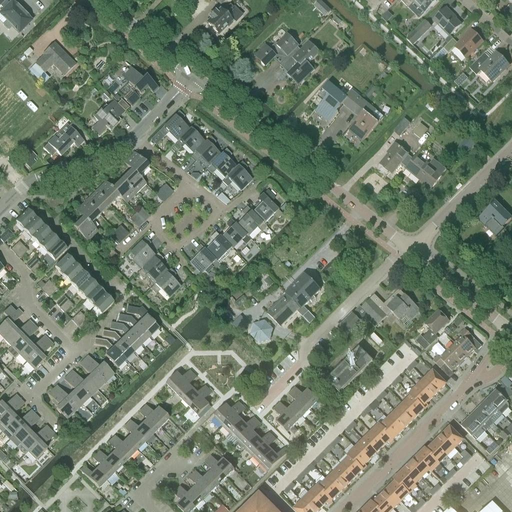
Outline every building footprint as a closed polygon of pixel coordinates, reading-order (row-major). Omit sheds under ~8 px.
[(413,4),(424,15),(436,3),(433,0),(400,0),(400,1),(408,9),(413,4)] [(0,13),(0,22),(3,25),(8,30),(12,27),(19,34),(31,22),(12,2),(0,13)] [(230,23),(233,20),(235,23),(242,16),(234,8),(233,9),(230,6),(227,9),(226,8),(222,12),(220,10),(216,14),(214,12),(209,18),(210,19),(206,23),(218,35),(226,27),(228,28),(231,25),(230,23)] [(325,19),(331,13),(328,9),(322,15),(325,19)] [(452,15),(446,9),(433,22),(449,38),(461,26),(451,16),(452,15)] [(332,21),(338,26),(341,22),(335,17),(332,21)] [(413,47),(431,29),(425,22),(407,40),(413,47)] [(482,43),(471,32),(458,45),(453,40),(443,50),(448,56),(455,49),(466,60),(482,43)] [(285,60),(299,46),(288,35),(277,46),(276,44),(269,50),(266,46),(255,57),(266,68),(274,60),(280,66),(286,61),(285,60)] [(309,42),(302,49),(299,46),(285,60),(286,61),(280,66),(288,75),(287,76),(298,88),(310,76),(315,71),(309,65),(321,54),(309,42)] [(44,57),(35,65),(44,74),(53,66),(64,77),(76,66),(54,44),(42,55),(44,57)] [(509,67),(496,55),(486,64),(481,59),(469,70),(476,77),(480,73),(492,84),(509,67)] [(130,92),(123,99),(132,108),(139,100),(144,94),(144,93),(148,90),(153,95),(158,89),(144,75),(140,78),(129,67),(120,76),(132,88),(129,91),(130,92)] [(351,112),(362,100),(351,91),(346,98),(329,84),(317,98),(323,103),(317,111),(331,123),(338,113),(337,112),(343,106),(351,112)] [(369,99),(376,90),(372,87),(365,95),(369,99)] [(362,100),(351,112),(359,119),(350,130),(364,142),(381,122),(374,116),(377,112),(362,100)] [(98,123),(91,129),(99,137),(107,129),(110,133),(121,122),(118,119),(124,113),(113,101),(107,108),(105,106),(93,118),(98,123)] [(429,104),(426,108),(432,113),(435,109),(429,104)] [(177,142),(189,130),(180,121),(184,117),(179,112),(159,132),(164,137),(168,133),(177,142)] [(405,121),(395,133),(400,138),(411,125),(405,121)] [(412,134),(420,140),(428,131),(420,124),(412,134)] [(193,155),(204,143),(196,134),(200,130),(194,125),(189,130),(177,142),(175,145),(180,150),(184,146),(193,155)] [(54,138),(43,149),(52,158),(56,153),(61,158),(73,145),(77,149),(84,142),(70,129),(58,142),(54,138)] [(470,136),(461,147),(469,153),(477,143),(470,136)] [(208,167),(220,156),(211,147),(215,143),(210,138),(204,143),(193,155),(190,157),(195,162),(200,158),(208,167)] [(407,169),(413,160),(407,155),(408,155),(395,144),(390,151),(391,152),(380,165),(392,175),(401,164),(407,169)] [(224,180),(236,169),(227,160),(231,156),(226,150),(220,156),(208,167),(206,170),(211,175),(215,171),(224,180)] [(26,154),(20,161),(29,169),(35,163),(33,161),(26,154)] [(124,164),(131,171),(139,179),(149,169),(134,154),(124,164)] [(417,156),(413,160),(407,169),(406,170),(431,190),(442,177),(441,176),(446,170),(433,160),(429,166),(417,156)] [(236,169),(224,180),(222,183),(227,188),(232,184),(241,193),(252,182),(243,173),(247,169),(242,163),(236,169)] [(145,186),(139,179),(131,171),(122,180),(136,194),(145,186)] [(126,205),(136,194),(122,180),(112,190),(119,197),(126,205)] [(119,197),(112,190),(105,183),(95,192),(109,207),(119,197)] [(160,190),(169,199),(174,194),(166,185),(160,190)] [(163,204),(169,199),(160,190),(155,196),(163,204)] [(100,216),(109,207),(95,192),(86,202),(100,216)] [(253,214),(264,225),(273,216),(277,221),(282,216),(263,196),(257,201),(261,205),(253,214)] [(90,226),(100,216),(86,202),(76,211),(83,218),(90,226)] [(491,207),(478,220),(486,228),(496,238),(504,231),(502,230),(511,220),(495,203),(493,205),(491,207)] [(23,231),(35,219),(31,215),(34,212),(31,208),(15,223),(23,231)] [(264,225),(253,214),(247,208),(241,214),(245,218),(237,226),(248,238),(257,229),(261,233),(267,228),(264,225)] [(136,214),(144,223),(150,217),(141,209),(136,214)] [(138,229),(144,223),(136,214),(130,220),(138,229)] [(31,239),(43,227),(39,223),(42,219),(39,216),(35,219),(23,231),(31,239)] [(97,233),(90,226),(83,218),(73,228),(88,243),(97,233)] [(248,238),(237,226),(231,220),(225,226),(230,231),(221,239),(233,250),(241,242),(245,246),(251,240),(248,238)] [(39,247),(51,235),(46,231),(50,227),(46,224),(43,227),(31,239),(39,247)] [(116,232),(124,241),(129,235),(121,227),(116,232)] [(7,231),(0,238),(0,240),(4,244),(12,236),(7,231)] [(46,255),(58,243),(54,238),(57,235),(54,232),(51,235),(39,247),(46,255)] [(119,245),(124,241),(116,232),(111,237),(119,245)] [(235,253),(233,250),(221,239),(215,233),(210,239),(214,243),(205,251),(217,263),(226,254),(230,259),(235,253)] [(130,264),(132,262),(141,271),(155,257),(146,248),(150,244),(145,239),(125,258),(130,264)] [(58,243),(46,255),(54,263),(66,251),(62,246),(65,243),(62,240),(58,243)] [(15,255),(23,247),(19,242),(10,251),(15,255)] [(201,276),(204,273),(206,275),(212,269),(214,271),(220,266),(217,263),(205,251),(200,246),(194,251),(199,255),(189,264),(189,265),(190,265),(201,276)] [(23,247),(15,255),(19,260),(28,252),(23,247)] [(112,250),(103,258),(109,264),(117,256),(112,250)] [(62,277),(74,265),(70,261),(73,257),(70,254),(54,269),(62,277)] [(153,287),(168,273),(159,264),(163,260),(158,254),(155,257),(141,271),(138,274),(143,280),(145,278),(153,287)] [(30,271),(38,262),(34,258),(26,266),(30,271)] [(38,262),(30,271),(35,275),(43,267),(38,262)] [(70,285),(82,273),(78,269),(81,265),(77,262),(74,265),(62,277),(70,285)] [(77,293),(90,281),(85,276),(89,273),(85,270),(82,273),(70,285),(77,293)] [(169,300),(177,292),(181,289),(172,280),(176,275),(171,270),(168,273),(153,287),(151,290),(156,295),(160,291),(169,300)] [(304,308),(320,292),(303,276),(285,294),(286,295),(268,314),(281,328),(297,312),(309,324),(315,319),(304,308)] [(85,301),(97,289),(93,284),(96,281),(93,277),(90,281),(77,293),(85,301)] [(44,294),(53,286),(48,281),(40,290),(44,294)] [(105,296),(101,292),(104,289),(101,285),(97,289),(85,301),(93,308),(105,296)] [(49,299),(55,292),(57,290),(53,286),(44,294),(49,299)] [(404,316),(411,322),(421,312),(399,290),(384,305),(375,296),(360,311),(358,310),(338,330),(347,338),(366,319),(376,328),(391,313),(400,321),(404,316)] [(201,291),(198,297),(205,304),(210,299),(209,294),(201,291)] [(108,293),(105,296),(93,308),(101,317),(113,304),(108,300),(112,297),(108,293)] [(60,310),(68,302),(64,297),(55,305),(60,310)] [(64,313),(65,314),(72,306),(68,302),(60,310),(64,314),(64,313)] [(8,320),(15,313),(10,308),(3,315),(8,320)] [(138,325),(151,338),(158,331),(159,332),(160,331),(151,322),(153,320),(147,314),(146,312),(141,308),(139,309),(127,308),(126,314),(138,316),(142,321),(138,325)] [(0,337),(3,341),(14,330),(11,326),(22,315),(18,310),(15,313),(8,320),(0,327),(0,337)] [(438,338),(435,336),(449,322),(438,312),(425,326),(430,331),(423,339),(421,337),(415,342),(425,352),(438,338)] [(75,326),(84,317),(79,313),(71,321),(75,326)] [(151,338),(138,325),(131,318),(119,316),(118,322),(129,324),(134,329),(130,333),(142,346),(150,339),(151,340),(152,339),(151,338)] [(84,317),(75,326),(80,330),(88,322),(84,317)] [(11,348),(34,326),(29,321),(17,333),(14,330),(3,341),(11,348)] [(273,330),(265,322),(253,325),(251,336),(259,344),(270,341),(273,330)] [(144,347),(142,346),(130,333),(123,326),(111,324),(110,330),(121,332),(126,337),(122,341),(134,354),(141,347),(143,348),(144,347)] [(452,332),(457,327),(453,324),(448,329),(452,332)] [(19,356),(30,345),(26,342),(38,330),(34,326),(11,348),(19,356)] [(481,347),(465,331),(460,336),(462,337),(454,345),(467,358),(475,350),(477,352),(481,347)] [(134,354),(122,341),(114,334),(103,332),(102,338),(113,340),(118,345),(114,349),(126,362),(133,355),(135,356),(135,355),(134,354)] [(373,334),(370,338),(378,346),(382,343),(373,334)] [(169,336),(164,342),(169,347),(174,342),(169,336)] [(26,364),(49,342),(44,337),(33,348),(30,345),(19,356),(26,364)] [(126,362),(114,349),(107,342),(94,340),(93,346),(105,348),(110,353),(105,357),(106,358),(109,361),(118,370),(125,362),(127,364),(127,363),(126,362)] [(49,342),(26,364),(34,372),(45,361),(42,357),(53,346),(49,342)] [(318,344),(315,348),(322,355),(326,351),(318,344)] [(460,365),(467,358),(454,345),(447,352),(460,365)] [(360,348),(327,381),(341,395),(374,362),(360,348)] [(416,351),(413,353),(419,358),(422,355),(417,349),(416,351)] [(447,352),(440,359),(438,358),(433,363),(443,372),(447,377),(452,372),(452,373),(460,365),(447,352)] [(84,361),(106,384),(114,376),(103,365),(100,369),(88,357),(84,361)] [(108,366),(111,363),(109,361),(106,358),(103,361),(108,366)] [(98,392),(106,384),(84,361),(80,366),(91,377),(88,380),(98,392)] [(98,392),(88,380),(84,384),(73,372),(69,376),(91,399),(98,392)] [(175,394),(193,375),(190,372),(183,379),(178,375),(167,386),(175,394)] [(425,381),(437,393),(445,386),(445,385),(433,373),(425,381)] [(183,401),(194,390),(190,386),(197,379),(193,375),(175,394),(183,401)] [(83,407),(91,399),(69,376),(64,381),(75,392),(72,396),(83,407)] [(417,388),(430,401),(437,393),(425,381),(417,388)] [(499,389),(509,398),(511,394),(511,393),(503,385),(499,389)] [(83,407),(72,396),(69,399),(57,387),(53,391),(75,414),(83,407)] [(190,409),(209,391),(205,387),(198,394),(194,390),(183,401),(190,409)] [(409,396),(424,410),(428,406),(426,405),(430,401),(417,388),(409,396)] [(292,392),(311,411),(319,403),(308,391),(303,396),(296,389),(292,392)] [(506,403),(505,402),(509,398),(499,389),(496,393),(495,392),(486,401),(497,412),(501,416),(508,409),(508,407),(508,405),(506,403)] [(67,422),(75,414),(53,391),(49,396),(54,401),(52,403),(56,407),(58,405),(60,407),(56,411),(67,422)] [(209,391),(190,409),(198,417),(209,406),(205,401),(212,394),(209,391)] [(303,418),(311,411),(292,392),(289,396),(296,403),(292,407),(303,418)] [(0,420),(20,400),(16,396),(4,407),(1,403),(0,404),(0,420)] [(403,405),(416,418),(424,410),(409,396),(411,398),(403,405)] [(5,430),(17,419),(13,416),(25,405),(20,400),(0,420),(0,431),(2,433),(5,430)] [(501,416),(497,412),(486,401),(478,410),(493,425),(501,416)] [(222,427),(242,407),(239,404),(232,411),(227,406),(214,419),(222,427)] [(303,418),(292,407),(288,411),(281,404),(277,407),(295,426),(303,418)] [(396,413),(408,426),(416,418),(403,405),(396,413)] [(142,410),(160,428),(168,420),(158,409),(153,414),(146,407),(142,410)] [(230,434),(242,422),(238,417),(246,410),(242,407),(222,427),(230,434)] [(287,434),(295,426),(277,407),(274,411),(281,418),(276,423),(287,434)] [(153,436),(160,428),(142,410),(139,413),(147,421),(142,425),(153,436)] [(485,433),(493,425),(478,410),(469,418),(481,429),(485,433)] [(12,438),(35,416),(31,412),(20,423),(17,419),(5,430),(2,433),(10,441),(12,438)] [(388,420),(401,433),(408,426),(396,413),(388,420)] [(35,416),(12,438),(10,441),(17,449),(20,446),(32,435),(29,432),(40,420),(35,416)] [(237,442),(258,422),(254,418),(247,426),(242,422),(230,434),(237,442)] [(485,433),(481,429),(469,418),(461,427),(472,438),(476,442),(485,433)] [(379,426),(393,441),(401,433),(388,420),(381,428),(379,426)] [(153,436),(142,425),(138,429),(130,422),(127,425),(145,443),(153,436)] [(245,450),(258,437),(254,433),(261,425),(258,422),(237,442),(245,450)] [(137,451),(145,443),(127,425),(124,428),(131,436),(127,441),(137,451)] [(387,443),(389,445),(393,441),(379,426),(371,434),(384,447),(387,443)] [(32,435),(17,449),(24,456),(27,453),(28,454),(50,431),(46,427),(35,438),(32,435)] [(454,450),(462,442),(450,429),(442,437),(454,450)] [(50,431),(28,454),(36,462),(47,451),(43,447),(55,436),(50,431)] [(253,457),(273,437),(270,434),(262,441),(258,437),(245,450),(253,457)] [(363,441),(376,454),(384,447),(371,434),(363,441)] [(260,465),(273,452),(269,448),(276,440),(273,437),(253,457),(260,465)] [(434,444),(447,457),(454,450),(442,437),(434,444)] [(137,451),(127,441),(122,445),(115,438),(111,441),(129,459),(137,451)] [(122,467),(129,459),(111,441),(108,444),(115,452),(111,456),(122,467)] [(356,449),(368,462),(376,454),(363,441),(356,449)] [(494,443),(485,451),(486,451),(490,456),(498,447),(494,443)] [(425,450),(439,465),(447,457),(434,444),(430,448),(429,446),(425,450)] [(273,452),(260,465),(268,473),(289,453),(285,449),(278,456),(273,452)] [(348,457),(362,471),(367,467),(365,466),(368,462),(356,449),(348,457)] [(425,450),(417,458),(431,472),(439,465),(425,450)] [(122,467),(111,456),(107,460),(99,453),(96,456),(114,474),(122,467)] [(106,482),(114,474),(96,456),(93,459),(100,467),(96,471),(106,482)] [(511,473),(494,456),(487,463),(504,480),(511,473)] [(208,461),(227,479),(235,471),(225,462),(220,466),(212,457),(208,461)] [(342,466),(355,479),(362,471),(348,457),(349,459),(342,466)] [(417,458),(409,465),(422,478),(429,471),(431,473),(431,472),(417,458)] [(219,487),(227,479),(208,461),(205,464),(213,473),(209,477),(219,487)] [(409,465),(402,473),(416,488),(417,487),(415,486),(422,478),(409,465)] [(334,474),(347,486),(355,479),(342,466),(334,474)] [(106,482),(96,471),(92,475),(84,468),(80,471),(99,489),(106,482)] [(219,487),(209,477),(205,481),(196,472),(193,476),(211,494),(219,487)] [(394,481),(408,495),(416,488),(402,473),(394,481)] [(327,481),(339,494),(347,486),(334,474),(327,481)] [(204,502),(211,494),(193,476),(189,479),(198,488),(194,492),(204,502)] [(317,487),(332,502),(339,494),(327,481),(319,488),(318,487),(317,487)] [(388,490),(401,503),(408,495),(394,481),(395,483),(388,490)] [(204,502),(194,492),(190,496),(181,487),(178,491),(196,510),(204,502)] [(310,495),(322,508),(326,504),(328,506),(332,502),(317,487),(310,495)] [(380,498),(393,510),(401,503),(388,490),(380,498)] [(182,511),(193,511),(196,510),(178,491),(174,494),(183,503),(178,508),(182,511)] [(302,502),(311,511),(318,511),(322,508),(310,495),(302,502)] [(380,498),(377,501),(375,499),(371,503),(379,511),(391,511),(393,510),(380,498)] [(259,499),(245,511),(273,511),(271,509),(265,502),(264,504),(259,499)] [(294,510),(295,511),(311,511),(302,502),(294,510)] [(363,511),(364,511),(379,511),(371,503),(363,511)] [(501,511),(493,503),(483,511),(501,511)]
